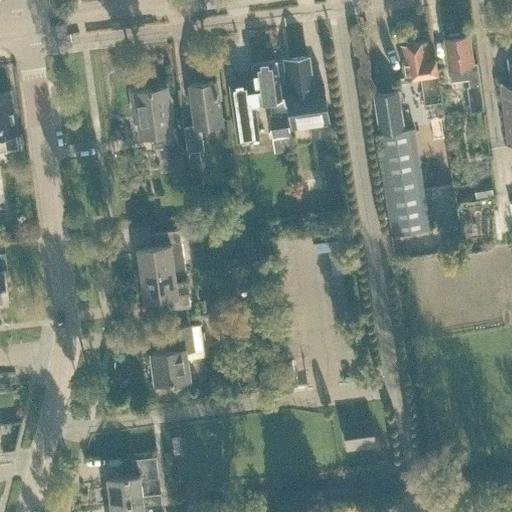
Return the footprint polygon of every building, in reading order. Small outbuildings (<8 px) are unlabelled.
[(468,33),(444,37),(449,66),(450,66),(451,79),(468,77),(469,86),(466,86),(470,111),(483,109),(476,62),(472,62),(468,33)] [(441,100),(435,57),(429,58),(426,39),(400,43),(405,76),(420,74),(424,102),(441,100)] [(324,85),(312,87),(307,55),(289,58),(290,64),(285,65),(288,87),(285,88),(291,128),(330,122),(324,85)] [(511,55),(507,57),(510,80),(498,82),(505,145),(511,144),(511,55)] [(289,133),(284,96),(281,97),(276,60),(252,63),(255,80),(230,84),(237,141),(259,138),(254,101),(269,99),(271,113),(270,113),(273,136),(289,133)] [(201,161),(200,150),(204,149),(200,125),(222,122),(216,80),(189,83),(195,124),(183,125),(188,163),(201,161)] [(187,170),(184,154),(182,141),(178,142),(176,125),(171,126),(165,87),(131,92),(133,109),(137,109),(141,137),(152,135),(153,147),(168,145),(172,172),(187,170)] [(391,235),(429,228),(413,127),(403,129),(397,89),(374,93),(380,132),(375,133),(391,235)] [(6,148),(17,146),(11,96),(0,97),(0,134),(4,133),(6,148)] [(300,198),(301,197),(323,193),(321,177),(297,181),(300,198)] [(475,196),(491,193),(489,180),(473,183),(475,196)] [(141,273),(174,269),(173,256),(183,254),(179,228),(148,233),(150,245),(137,247),(141,273)] [(5,255),(6,267),(18,266),(17,253),(5,255)] [(246,280),(243,263),(230,265),(233,282),(246,280)] [(159,310),(190,306),(186,280),(176,281),(174,269),(141,273),(144,299),(157,297),(159,310)] [(252,312),(239,314),(241,323),(244,346),(257,344),(259,344),(255,312),(252,312)] [(185,350),(194,349),(190,324),(166,327),(168,348),(152,350),(156,381),(189,376),(185,350)] [(260,384),(257,362),(245,364),(248,386),(260,384)] [(375,443),(371,421),(343,424),(346,447),(375,443)] [(143,498),(142,494),(140,478),(158,476),(155,455),(132,458),(133,473),(107,476),(110,502),(143,498)] [(144,511),(143,503),(161,501),(160,492),(142,494),(143,498),(110,502),(111,511),(144,511)]
